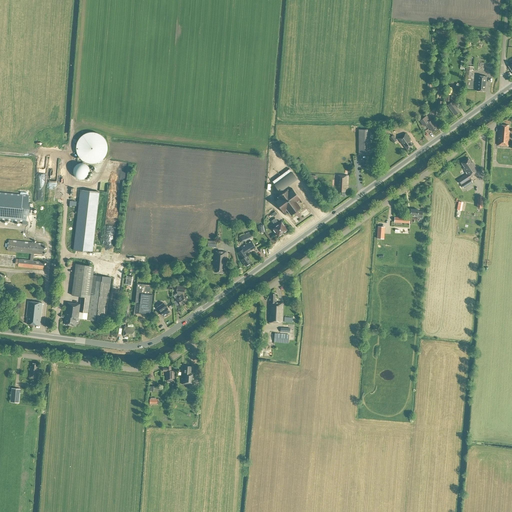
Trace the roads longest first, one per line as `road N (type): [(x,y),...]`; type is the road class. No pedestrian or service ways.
road 1 (secondary): [(0,330),(132,347),(153,342),(504,90)]
road 2 (unclassified): [(137,369),(164,363),(511,111)]
road 3 (unclassified): [(137,369),(0,352)]
